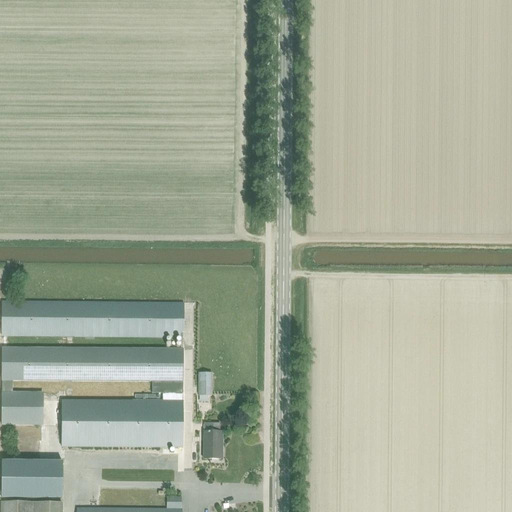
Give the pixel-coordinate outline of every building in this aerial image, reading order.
[(183,303),(83,302),(2,302),(1,337),(183,338),(183,303)] [(1,425),(41,425),(41,393),(7,393),(8,381),(156,383),(156,394),(182,394),(183,350),(1,348),(1,425)] [(198,373),(198,396),(211,396),(211,374),(198,373)] [(182,394),(162,394),(162,400),(61,399),(61,447),(182,448),(182,394)] [(203,432),(203,459),(222,460),(222,432),(219,432),(219,424),(203,424),(203,432)] [(0,499),(61,500),(62,462),(21,462),(21,457),(12,457),(12,462),(1,461),(0,499)] [(166,510),(181,510),(181,498),(166,497),(166,510)] [(0,503),(0,511),(61,511),(62,504),(0,503)]
